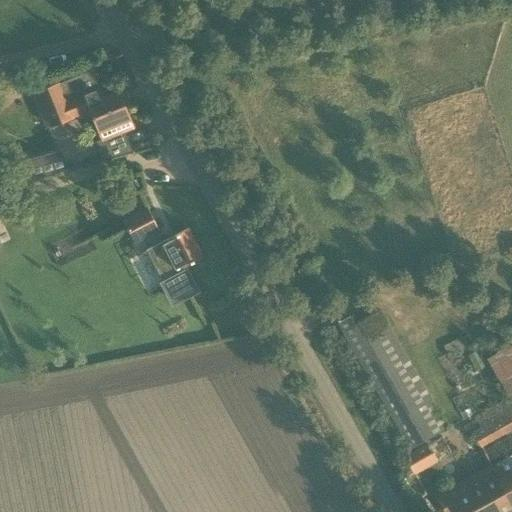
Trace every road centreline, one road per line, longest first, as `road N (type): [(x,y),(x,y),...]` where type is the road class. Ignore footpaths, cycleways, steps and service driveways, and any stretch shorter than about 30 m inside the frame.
road 1 (unclassified): [(395,511),(230,231),(128,37)]
road 2 (unclassified): [(128,37),(285,0)]
road 3 (unclassified): [(0,60),(128,37)]
